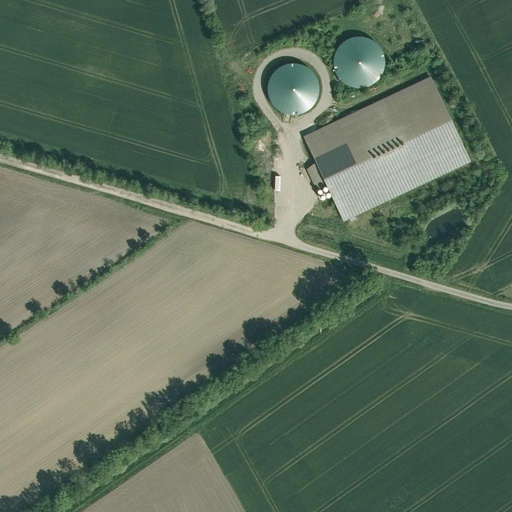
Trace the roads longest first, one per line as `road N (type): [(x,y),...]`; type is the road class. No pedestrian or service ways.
road 1 (track): [(387,273),(0,152)]
road 2 (residential): [(511,305),(387,273)]
